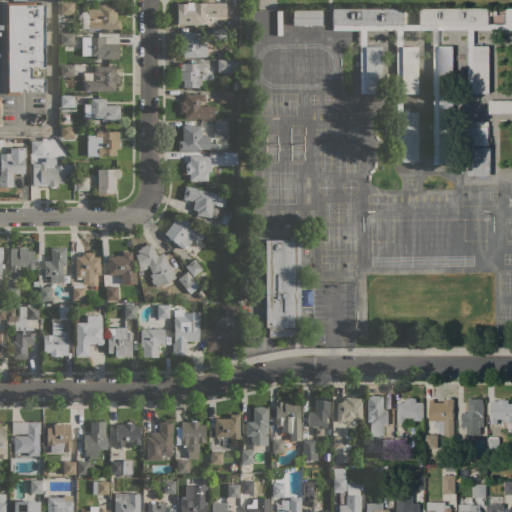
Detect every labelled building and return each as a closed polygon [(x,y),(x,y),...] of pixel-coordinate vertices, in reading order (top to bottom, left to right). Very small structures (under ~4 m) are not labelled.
[(5,2),(34,2),(34,5),(44,4),(44,67),(31,67),(31,78),(44,78),(44,92),(20,92),(20,94),(5,95),(5,2)] [(60,2),(73,2),(74,14),(60,14),(60,2)] [(205,26),(205,24),(177,25),(176,4),(186,4),(186,2),(194,2),(194,3),(231,2),(231,17),(215,17),(215,26),(205,26)] [(98,9),(98,4),(116,4),(116,19),(119,19),(120,29),(88,29),(82,29),(78,24),(78,15),(81,12),(87,12),(87,9),(98,9)] [(332,25),(331,25),(331,9),(402,9),(402,10),(418,10),(418,8),(489,8),(489,10),(507,9),(507,8),(511,8),(511,30),(474,30),(474,46),(490,46),(490,94),(473,94),(473,91),(469,91),(468,30),(438,30),(438,46),(437,46),(437,76),(437,95),(453,95),(453,127),(488,127),(488,146),(455,146),(455,165),(437,165),(432,165),(432,30),(401,30),(401,46),(417,46),(417,94),(401,94),(401,112),(417,112),(417,162),(401,162),(401,161),(396,161),(396,30),(365,30),(365,46),(381,46),(381,94),(364,94),(364,93),(359,93),(359,30),(332,30),(332,25)] [(250,10),(287,10),(287,25),(250,25),(250,10)] [(321,10),(321,25),(292,25),(292,10),(321,10)] [(226,29),(225,41),(212,41),(212,29),(226,29)] [(176,48),(181,48),(180,33),(199,32),(199,39),(206,39),(206,57),(198,57),(176,57),(176,48)] [(60,45),(60,33),(73,33),(73,45),(60,45)] [(82,37),(105,37),(105,43),(118,43),(118,59),(96,59),(96,55),(82,55),(82,37)] [(453,46),(453,76),(437,76),(437,46),(438,46),(453,46)] [(236,60),(236,71),(217,71),(217,60),(236,60)] [(198,69),(198,78),(200,78),(200,87),(182,87),(182,81),(178,81),(178,71),(179,71),(179,63),(203,63),(203,69),(198,69)] [(60,76),(60,64),(73,64),(73,76),(60,76)] [(83,91),(83,80),(92,80),(92,72),(94,72),(94,66),(114,66),(114,72),(116,72),(116,74),(118,74),(118,84),(115,84),(115,91),(83,91)] [(218,91),(232,91),(232,103),(219,103),(218,91)] [(204,94),(204,101),(199,101),(199,109),(202,109),(202,119),(184,119),(184,112),(180,112),(180,102),(182,102),(182,100),(184,100),(184,94),(204,94)] [(60,107),(60,95),(73,95),(73,107),(60,107)] [(105,99),(105,105),(119,105),(118,121),(100,120),(100,118),(83,117),(83,104),(90,104),(90,98),(105,99)] [(511,101),(511,114),(489,114),(489,101),(511,101)] [(214,138),(213,122),(238,122),(238,146),(227,146),(227,138),(214,138)] [(200,148),(200,150),(178,150),(178,141),(182,141),(182,126),(186,126),(186,125),(191,125),(191,126),(200,126),(200,136),(208,136),(208,143),(216,143),(216,148),(200,148)] [(60,137),(60,126),(73,126),(73,138),(60,137)] [(86,135),(94,135),(94,131),(101,131),(118,131),(118,139),(119,139),(119,148),(115,148),(115,155),(102,155),(102,156),(86,156),(86,135)] [(30,141),(42,140),(42,154),(30,154),(30,141)] [(24,173),(11,173),(11,188),(0,188),(0,153),(9,153),(9,147),(24,147),(24,173)] [(491,176),(468,176),(468,147),(491,147),(491,176)] [(236,153),(236,166),(223,166),(223,153),(236,153)] [(209,156),(209,162),(211,162),(211,171),(207,171),(207,181),(189,180),(189,174),(185,174),(185,164),(186,164),(187,161),(189,161),(189,155),(209,156)] [(39,162),(46,162),(45,158),(55,158),(55,165),(63,165),(63,183),(57,183),(57,186),(55,186),(54,187),(50,187),(49,186),(33,186),(33,163),(39,163),(39,162)] [(97,193),(96,169),(118,168),(120,172),(119,176),(118,178),(116,178),(116,186),(115,186),(115,193),(111,193),(111,194),(106,194),(106,193),(106,195),(102,194),(102,192),(100,192),(100,195),(97,195),(97,193)] [(73,177),(88,177),(88,190),(73,190),(73,177)] [(185,186),(197,188),(197,189),(226,195),(224,207),(212,204),(209,218),(196,215),(196,210),(192,210),(193,201),(182,199),(185,186)] [(164,233),(174,220),(177,223),(181,217),(195,228),(196,227),(205,233),(197,243),(192,239),(187,246),(185,244),(185,245),(187,247),(185,249),(184,247),(183,249),(179,246),(178,247),(176,245),(177,244),(175,243),(175,244),(172,242),(173,241),(171,240),(170,241),(168,239),(169,237),(164,233)] [(230,232),(236,228),(239,233),(233,236),(230,232)] [(265,240),(299,240),(299,327),(296,327),(296,338),(268,338),(268,327),(265,327),(265,240)] [(138,253),(136,250),(140,248),(140,247),(146,244),(147,245),(150,243),(153,249),(155,248),(158,255),(162,253),(169,266),(171,265),(174,272),(174,275),(175,277),(160,285),(156,287),(154,284),(153,284),(150,280),(152,279),(149,274),(151,273),(147,265),(145,266),(146,268),(143,270),(139,271),(135,255),(138,253)] [(18,248),(18,247),(27,247),(27,251),(33,251),(33,264),(34,264),(34,268),(24,269),(24,266),(16,266),(16,271),(10,271),(10,248),(18,248)] [(65,247),(65,265),(62,265),(62,283),(49,283),(49,275),(43,275),(43,261),(50,261),(50,247),(65,247)] [(135,271),(136,283),(121,284),(121,274),(108,275),(106,256),(121,255),(121,251),(131,251),(132,271),(135,271)] [(75,256),(81,256),(81,254),(83,254),(83,252),(92,252),(92,256),(99,256),(100,274),(93,274),(93,282),(82,282),(82,279),(76,279),(76,277),(75,277),(75,256)] [(185,266),(194,258),(202,269),(193,276),(185,266)] [(198,286),(189,294),(177,278),(186,271),(198,286)] [(19,298),(7,299),(6,286),(18,285),(19,298)] [(117,286),(117,299),(111,299),(111,303),(106,303),(105,286),(117,286)] [(51,287),(51,300),(39,300),(39,287),(51,287)] [(84,287),(83,300),(72,300),(72,287),(84,287)] [(136,318),(124,318),(124,305),(129,305),(129,303),(129,302),(136,302),(136,303),(136,318)] [(169,303),(175,303),(175,309),(185,309),(185,312),(198,312),(199,325),(198,325),(198,341),(192,341),(192,342),(187,342),(187,341),(185,341),(185,354),(172,354),(172,343),(173,343),(172,337),(173,337),(173,334),(173,330),(174,330),(173,327),(172,327),(172,322),(173,322),(173,317),(170,317),(163,317),(163,319),(158,319),(158,318),(157,318),(157,315),(153,315),(153,307),(157,307),(157,304),(168,304),(168,303),(169,303)] [(226,317),(226,304),(238,304),(238,317),(226,317)] [(58,305),(70,305),(70,318),(59,319),(58,305)] [(38,306),(38,319),(26,319),(26,326),(33,327),(33,345),(26,344),(26,358),(11,358),(11,340),(14,340),(14,315),(19,315),(19,306),(26,306),(38,306)] [(72,356),(72,344),(76,344),(76,322),(86,322),(86,308),(94,308),(94,315),(100,315),(101,339),(103,339),(103,344),(96,344),(96,343),(95,343),(95,344),(88,344),(88,356),(72,356)] [(49,352),(43,352),(43,338),(42,338),(42,334),(51,334),(51,318),(58,318),(58,323),(61,323),(61,331),(67,331),(67,338),(67,355),(59,355),(57,357),(53,357),(51,356),(49,356),(49,352)] [(145,329),(145,323),(154,323),(154,328),(163,328),(163,343),(157,343),(157,357),(142,357),(142,347),(141,347),(140,329),(145,329)] [(214,328),(214,325),(231,326),(231,346),(232,346),(232,355),(221,355),(221,351),(206,351),(206,328),(214,328)] [(107,328),(115,328),(115,327),(126,327),(126,332),(131,332),(131,337),(131,356),(123,356),(114,356),(114,353),(107,353),(107,328)] [(366,396),(371,396),(371,395),(378,395),(378,396),(382,396),(382,410),(388,410),(388,425),(382,425),(382,437),(369,437),(369,414),(366,414),(366,396)] [(337,401),(342,401),(342,399),(345,399),(345,397),(360,397),(360,401),(361,401),(361,422),(337,422),(337,401)] [(308,426),(308,412),(314,412),(314,398),(329,398),(329,415),(326,415),(326,426),(308,426)] [(398,402),(404,402),(404,400),(406,400),(406,398),(416,398),(416,402),(423,402),(423,421),(413,421),(413,418),(406,418),(406,423),(398,423),(398,402)] [(444,421),(438,421),(438,422),(435,422),(435,421),(430,421),(429,400),(435,400),(435,402),(444,402),(444,399),(454,399),(454,435),(444,435),(444,421)] [(275,425),(275,402),(283,402),(283,401),(284,401),(286,400),(293,400),(293,404),(299,404),(299,418),(300,418),(300,423),(301,423),(300,440),(299,440),(299,446),(291,446),(291,440),(289,440),(289,438),(288,438),(288,434),(290,434),(290,432),(285,432),(285,435),(281,435),(281,432),(280,432),(280,427),(276,427),(276,425),(275,425)] [(467,435),(467,429),(463,429),(463,427),(461,427),(461,412),(468,412),(468,400),(484,400),(484,427),(481,427),(481,435),(467,435)] [(491,424),(490,405),(497,405),(497,400),(509,400),(509,404),(511,404),(511,421),(505,422),(505,419),(497,419),(497,424),(491,424)] [(267,433),(265,433),(265,436),(267,436),(267,445),(250,445),(250,436),(246,436),(246,421),(252,421),(252,408),(256,408),(256,406),(263,406),(263,407),(267,407),(267,433)] [(214,437),(214,428),(213,428),(213,422),(214,422),(214,418),(229,418),(229,414),(239,414),(239,446),(229,446),(229,445),(222,445),(222,438),(220,438),(220,437),(219,437),(219,438),(217,438),(217,437),(214,437)] [(13,435),(26,435),(26,433),(11,433),(11,421),(39,421),(39,433),(38,433),(38,456),(27,456),(27,452),(13,452),(13,435)] [(105,421),(105,437),(107,437),(107,449),(98,449),(98,458),(88,458),(88,454),(84,455),(84,449),(83,449),(83,435),(89,435),(89,421),(105,421)] [(146,460),(146,437),(150,437),(150,432),(159,432),(159,421),(172,421),(172,432),(171,432),(171,454),(167,454),(167,455),(163,455),(161,455),(161,460),(146,460)] [(176,445),(176,427),(181,427),(181,422),(188,422),(188,421),(198,421),(198,424),(204,424),(205,443),(198,443),(198,451),(197,451),(197,458),(188,458),(188,453),(187,453),(187,451),(185,451),(185,447),(182,447),(182,445),(176,445)] [(116,424),(123,424),(123,423),(125,423),(127,422),(130,422),(131,423),(133,423),(133,426),(139,426),(140,444),(130,444),(130,442),(122,442),(122,447),(116,447),(116,424)] [(70,451),(64,451),(64,452),(50,452),(50,445),(46,445),(46,427),(53,427),(53,424),(62,424),(70,424),(70,451)] [(333,449),(333,435),(333,428),(337,428),(337,435),(345,436),(349,436),(349,449),(348,449),(348,461),(335,461),(336,449),(333,449)] [(438,448),(425,448),(425,435),(437,434),(438,448)] [(407,437),(407,451),(395,450),(395,437),(407,437)] [(487,438),(499,438),(499,451),(487,451),(487,438)] [(283,452),(272,453),(271,439),(283,439),(283,452)] [(314,439),(315,452),(317,452),(317,460),(313,460),(304,460),(304,453),(302,453),(302,440),(314,439)] [(381,439),(393,439),(393,452),(381,452),(381,439)] [(468,441),(469,454),(457,454),(457,441),(468,441)] [(241,449),(252,449),(252,463),(241,463),(241,449)] [(210,451),(222,450),(222,463),(210,464),(210,451)] [(302,454),(301,464),(295,465),(294,458),(302,454)] [(188,459),(188,473),(176,473),(176,459),(188,459)] [(131,474),(110,474),(110,461),(122,461),(122,460),(131,460),(131,474)] [(63,461),(75,461),(75,474),(63,474),(63,461)] [(77,461),(89,461),(89,474),(77,474),(77,461)] [(345,491),(333,491),(333,468),(344,468),(344,477),(345,477),(345,491)] [(443,475),(455,475),(455,494),(443,494),(443,475)] [(412,476),(424,476),(424,490),(412,490),(412,476)] [(381,495),(381,478),(394,478),(393,496),(381,495)] [(271,483),(273,483),(273,479),(283,479),(283,484),(283,497),(271,497),(271,483)] [(29,493),(29,480),(42,480),(42,493),(29,493)] [(175,480),(174,493),(163,493),(163,480),(175,480)] [(241,480),(252,480),(253,493),(241,493),(241,480)] [(92,481),(108,481),(108,494),(92,494),(92,481)] [(302,482),(314,482),(314,495),(302,495),(302,482)] [(362,482),(362,488),(363,488),(363,495),(360,495),(360,511),(338,511),(338,504),(345,504),(345,495),(346,495),(346,482),(362,482)] [(227,484),(239,484),(239,497),(227,497),(227,484)] [(474,484),(486,484),(485,497),(474,497),(474,484)] [(206,485),(206,501),(205,501),(205,511),(180,511),(180,500),(185,500),(185,485),(206,485)] [(419,503),(419,511),(399,511),(399,510),(397,510),(397,492),(412,492),(412,503),(419,503)] [(114,511),(114,493),(139,493),(139,511),(114,511)] [(72,495),(71,501),(72,501),(72,511),(47,511),(47,503),(43,503),(43,497),(47,497),(58,497),(58,495),(72,495)] [(511,508),(511,511),(488,511),(488,496),(502,496),(502,504),(504,504),(504,511),(506,511),(506,508),(511,508)] [(300,511),(275,511),(282,511),(282,505),(278,505),(278,502),(281,502),(281,499),(289,499),(289,497),(300,497),(300,511)] [(244,511),(244,508),(256,508),(256,498),(268,498),(268,511),(244,511)] [(38,501),(38,511),(13,511),(13,501),(38,501)] [(147,511),(147,503),(155,502),(155,508),(159,508),(159,501),(165,501),(165,505),(169,505),(169,507),(171,507),(171,511),(147,511)] [(211,511),(211,501),(226,501),(226,511),(235,511),(211,511)] [(389,509),(389,511),(365,511),(365,503),(383,502),(383,509),(389,509)] [(427,511),(427,502),(445,502),(445,505),(450,505),(450,508),(451,508),(451,511),(427,511)]
